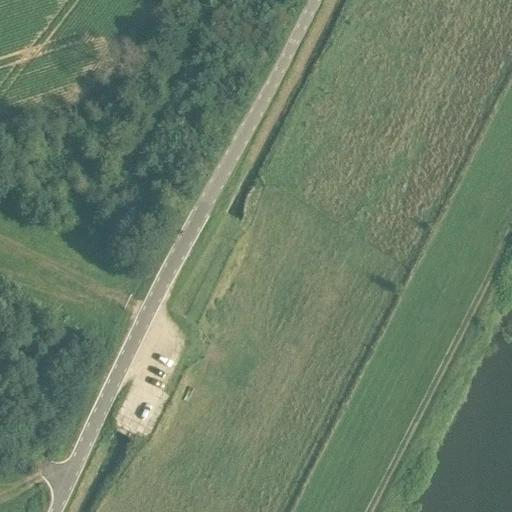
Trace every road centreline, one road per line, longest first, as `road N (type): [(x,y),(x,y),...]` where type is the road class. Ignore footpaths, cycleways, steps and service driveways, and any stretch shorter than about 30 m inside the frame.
road 1 (unclassified): [(57,511),(313,0)]
road 2 (track): [(0,233),(155,315)]
